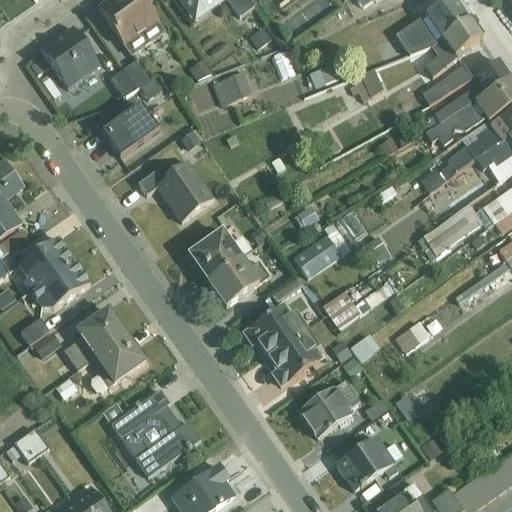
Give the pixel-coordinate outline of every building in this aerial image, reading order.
[(142,0),(110,0),(98,9),(125,49),(126,47),(132,57),(165,33),(159,25),(160,24),(142,0)] [(177,0),(195,25),(229,1),(240,19),(255,9),(248,0),(177,0)] [(354,0),(355,0),(360,9),(364,9),(375,2),(376,3),(381,0),(354,0)] [(467,25),(470,24),(468,22),(453,0),(395,38),(408,58),(433,48),(467,25)] [(467,25),(433,48),(438,59),(425,68),(433,80),(471,55),(469,52),(483,42),(470,24),(467,25)] [(54,43),(40,52),(68,91),(101,68),(73,29),(59,39),(61,42),(56,46),(54,43)] [(262,30),(250,40),(259,51),(271,41),(262,30)] [(286,51),(272,56),(281,79),(296,74),(286,51)] [(42,60),(30,68),(38,78),(49,70),(42,60)] [(123,72),(137,92),(150,83),(136,63),(123,72)] [(202,63),(188,71),(196,84),(211,77),(207,70),(202,63)] [(334,65),(310,74),(315,89),(339,78),(334,65)] [(430,132),(510,82),(499,65),(476,82),(479,86),(473,90),(475,93),(426,124),(430,132)] [(464,70),(423,96),(430,108),(473,84),(464,70)] [(137,92),(123,72),(110,80),(123,100),(137,92)] [(356,87),(351,89),(353,96),(359,94),(364,104),(384,93),(374,72),(353,80),(356,87)] [(244,74),(213,85),(222,108),(254,96),(244,74)] [(268,100),(279,96),(274,81),(263,85),(268,100)] [(488,125),(511,109),(511,83),(510,82),(430,132),(426,135),(432,145),(439,141),(445,149),(453,143),(455,134),(466,136),(486,122),(488,125)] [(141,107),(102,134),(121,160),(160,133),(141,107)] [(511,109),(488,125),(460,143),(465,150),(448,164),(450,166),(439,174),(436,171),(420,181),(429,194),(448,182),(476,163),(511,138),(511,109)] [(196,131),(181,141),(190,154),(201,145),(200,143),(203,141),(196,131)] [(511,138),(476,163),(484,175),(489,171),(499,186),(511,177),(511,138)] [(392,140),(381,147),(387,157),(398,150),(392,140)] [(162,169),(138,185),(147,198),(158,190),(182,225),(216,201),(189,163),(167,176),(162,169)] [(0,241),(20,227),(3,203),(13,196),(23,189),(18,182),(6,164),(0,168),(0,241)] [(392,188),(378,197),(384,205),(398,196),(392,188)] [(511,192),(483,212),(477,216),(486,229),(488,232),(494,228),(511,215),(511,192)] [(278,194),(263,202),(268,212),(284,203),(278,194)] [(300,217),(295,218),(303,232),(307,230),(306,229),(319,221),(311,208),(299,216),(300,217)] [(470,208),(418,243),(432,263),(435,261),(437,263),(451,254),(450,252),(484,228),(470,208)] [(329,236),(294,260),(309,281),(352,252),(349,247),(356,243),(355,242),(366,234),(351,214),(325,231),(329,236)] [(259,230),(250,237),(258,248),(268,242),(259,230)] [(0,261),(30,241),(22,231),(0,246),(0,261)] [(208,284),(243,260),(253,254),(243,238),(233,245),(224,233),(190,258),(208,284)] [(511,237),(509,239),(511,244),(511,245),(500,254),(505,263),(511,258),(511,237)] [(379,238),(367,246),(379,265),(391,257),(379,238)] [(30,294),(74,263),(58,240),(19,268),(27,282),(24,285),(30,294)] [(243,260),(208,284),(226,310),(238,302),(253,291),(270,279),(260,264),(250,270),(243,260)] [(0,261),(0,281),(9,276),(0,261)] [(74,263),(30,294),(41,310),(53,312),(90,286),(74,263)] [(503,268),(456,303),(461,309),(481,293),(508,274),(503,268)] [(286,290),(273,299),(278,306),(302,290),(297,283),(286,290)] [(370,297),(356,307),(364,318),(369,315),(400,293),(394,283),(372,298),(370,297)] [(0,308),(8,302),(0,291),(0,308)] [(253,291),(238,302),(240,304),(255,294),(253,291)] [(345,294),(323,309),(340,333),(361,317),(345,294)] [(397,297),(388,305),(398,316),(407,310),(397,297)] [(268,359),(310,330),(297,313),(292,316),(286,307),(245,336),(253,348),(258,344),(268,359)] [(91,364),(127,338),(109,312),(73,337),(78,345),(65,353),(79,373),(91,364)] [(40,320),(21,334),(31,348),(38,342),(51,334),(40,320)] [(424,322),(395,341),(406,356),(434,337),(424,322)] [(310,330),(268,359),(278,374),(273,377),(281,389),(323,360),(317,352),(322,348),(310,330)] [(53,335),(34,347),(43,362),(63,348),(53,335)] [(370,336),(350,350),(361,365),(380,351),(370,336)] [(127,338),(91,364),(99,377),(92,381),(92,387),(97,394),(102,396),(146,365),(127,338)] [(343,344),(332,351),(342,366),(352,358),(348,352),(343,344)] [(20,370),(32,362),(22,346),(9,354),(20,370)] [(355,362),(343,369),(353,380),(362,373),(355,362)] [(70,381),(57,390),(65,402),(78,393),(70,381)] [(346,383),(300,415),(318,442),(339,427),(342,430),(353,422),(352,420),(354,418),(350,412),(360,405),(346,383)] [(34,392),(18,398),(25,418),(42,411),(34,392)] [(117,406),(103,416),(149,480),(201,444),(188,425),(182,430),(167,409),(170,407),(161,393),(140,408),(139,406),(135,409),(136,410),(125,418),(117,406)] [(408,397),(397,404),(405,416),(409,421),(401,426),(407,434),(414,429),(413,428),(424,420),(408,397)] [(382,401),(364,413),(371,423),(388,411),(382,401)] [(429,420),(414,431),(422,443),(436,433),(437,432),(429,420)] [(25,439),(39,458),(49,451),(35,432),(25,439)] [(39,458),(25,439),(15,446),(29,465),(39,458)] [(368,446),(354,456),(336,468),(355,494),(386,473),(390,479),(399,473),(395,468),(397,466),(395,464),(404,458),(396,446),(387,452),(378,439),(368,446)] [(437,439),(421,449),(431,463),(446,453),(437,439)] [(354,456),(368,446),(365,442),(355,448),(354,456)] [(453,499),(461,511),(477,511),(511,488),(511,458),(488,475),(453,499)] [(0,485),(0,486),(10,479),(0,465),(0,485)] [(219,470),(172,503),(178,511),(214,511),(233,499),(223,485),(227,482),(219,470)] [(406,497),(385,511),(431,511),(414,486),(404,493),(406,497)] [(73,506),(77,511),(107,511),(93,491),(73,506)] [(461,511),(453,499),(449,493),(432,504),(437,511),(461,511)] [(25,498),(15,505),(20,511),(29,511),(33,510),(25,498)]
